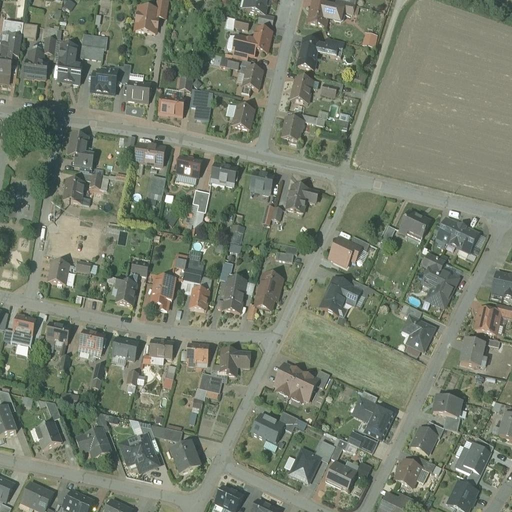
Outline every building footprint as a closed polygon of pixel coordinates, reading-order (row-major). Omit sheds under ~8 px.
[(269,0),(250,0),(250,5),(247,4),(244,14),(265,19),(269,0)] [(356,0),(338,0),(337,4),(355,8),(356,0)] [(170,5),(159,3),(157,15),(159,15),(158,22),(167,23),(170,5)] [(355,8),(337,4),(336,10),(331,9),(328,21),(336,23),(340,21),(342,21),(343,16),(352,18),(355,8)] [(331,9),(313,5),(308,26),(326,30),(328,21),(331,9)] [(157,15),(139,12),(136,35),(156,38),(156,32),(157,32),(158,26),(157,26),(158,22),(159,15),(157,15)] [(250,26),(236,23),(234,31),(248,34),(250,26)] [(24,27),(4,25),(2,38),(22,41),(24,27)] [(38,29),(24,27),(22,41),(36,43),(38,29)] [(59,34),(48,32),(46,42),(57,44),(59,34)] [(272,36),(257,33),(254,44),(252,53),(255,53),(267,56),(272,36)] [(377,39),(365,37),(362,49),(374,51),(377,39)] [(22,41),(2,38),(1,47),(1,49),(0,49),(0,85),(10,86),(13,61),(19,62),(22,41)] [(107,42),(93,40),(92,52),(104,53),(104,54),(106,54),(107,42)] [(232,40),(230,42),(228,51),(229,53),(234,54),(237,41),(232,40)] [(254,44),(237,40),(237,41),(234,54),(234,55),(235,56),(248,59),(254,60),(255,53),(252,53),(254,44)] [(57,44),(46,42),(44,58),(55,59),(55,56),(56,48),(57,44)] [(345,46),(331,43),(330,49),(343,52),(345,46)] [(320,47),(304,44),(298,70),(314,74),(314,73),(312,72),(314,64),(316,65),(316,64),(320,47)] [(74,51),(56,48),(55,56),(61,57),(60,68),(61,68),(59,85),(80,89),(82,70),(71,69),(74,51)] [(343,52),(330,49),(327,58),(341,61),(343,52)] [(92,52),(83,51),(81,61),(91,63),(92,52)] [(104,53),(92,52),(91,63),(103,64),(104,54),(104,53)] [(41,57),(31,55),(29,64),(27,64),(25,81),(27,81),(27,82),(34,83),(34,82),(46,83),(48,67),(40,65),(41,57)] [(248,59),(235,56),(234,61),(240,63),(247,65),(248,59)] [(240,64),(222,60),(220,69),(238,73),(239,69),(240,64)] [(247,65),(240,63),(240,64),(239,69),(242,70),(242,69),(250,71),(251,66),(247,65)] [(132,69),(125,68),(124,71),(124,75),(131,76),(132,69)] [(250,71),(242,69),(242,70),(240,77),(246,78),(241,98),(250,100),(251,92),(259,94),(263,74),(250,71)] [(116,74),(110,73),(110,72),(100,70),(100,77),(94,76),(92,95),(115,98),(117,85),(118,74),(116,74)] [(124,71),(116,70),(116,74),(118,74),(117,85),(122,86),(124,75),(124,71)] [(131,76),(124,75),(122,86),(129,87),(129,85),(131,76)] [(193,80),(182,78),(180,94),(191,95),(193,80)] [(313,85),(296,81),(293,94),(292,94),(290,103),(308,108),(313,85)] [(343,87),(325,83),(322,97),(335,101),(337,93),(342,94),(343,87)] [(151,88),(129,85),(129,87),(126,104),(136,105),(136,104),(148,106),(148,107),(151,88)] [(213,97),(193,93),(190,110),(196,111),(195,122),(209,125),(213,97)] [(184,103),(163,99),(160,118),(169,119),(169,118),(182,120),(184,103)] [(254,113),(238,109),(233,130),(249,134),(254,113)] [(326,123),(296,116),(294,122),(305,125),(325,130),(326,123)] [(294,122),(286,120),(282,141),(289,143),(289,146),(298,148),(299,145),(301,135),(302,136),(305,125),(294,122)] [(349,125),(337,122),(335,129),(347,131),(349,125)] [(89,141),(72,138),(70,150),(69,150),(68,158),(69,158),(69,159),(76,160),(75,169),(81,170),(93,172),(95,158),(86,157),(89,141)] [(165,151),(138,147),(136,166),(162,170),(165,151)] [(202,165),(188,162),(188,161),(182,160),(182,161),(181,160),(177,177),(199,181),(202,165)] [(237,172),(215,168),(212,183),(226,186),(225,189),(233,191),(237,172)] [(92,178),(80,176),(79,182),(92,185),(93,178),(92,178)] [(274,180),(255,176),(251,195),(269,199),(270,196),(271,196),(274,180)] [(102,180),(93,178),(92,185),(91,190),(100,192),(102,180)] [(166,182),(153,180),(150,196),(163,199),(166,182)] [(85,186),(67,183),(64,204),(81,207),(85,186)] [(310,193),(293,189),(286,213),(295,215),(296,211),(304,213),(307,204),(315,207),(318,196),(309,194),(310,193)] [(202,195),(196,194),(193,207),(199,209),(202,195)] [(208,196),(202,195),(199,209),(198,215),(204,216),(208,196)] [(268,209),(265,221),(272,222),(275,211),(268,209)] [(282,213),(275,211),(272,222),(279,224),(282,213)] [(431,224),(409,214),(399,235),(407,238),(408,235),(423,242),(431,224)] [(76,225),(60,222),(57,242),(72,245),(73,245),(76,226),(76,225)] [(99,224),(85,222),(84,227),(83,231),(83,232),(97,234),(99,224)] [(458,228),(446,223),(438,241),(449,247),(458,228)] [(84,227),(76,226),(73,245),(74,245),(72,256),(83,258),(86,239),(81,238),(82,231),(83,231),(84,227)] [(458,228),(449,247),(459,252),(468,233),(458,228)] [(389,229),(381,245),(388,249),(396,232),(389,229)] [(468,233),(459,252),(470,256),(478,238),(468,233)] [(364,244),(354,239),(350,246),(360,251),(364,244)] [(350,246),(339,241),(330,262),(347,270),(350,263),(355,265),(361,252),(360,251),(350,246)] [(370,247),(364,244),(360,251),(361,252),(366,255),(370,247)] [(286,256),(277,255),(276,263),(293,266),(294,257),(286,256)] [(445,266),(428,258),(425,266),(431,269),(441,274),(445,266)] [(92,267),(78,264),(76,273),(90,276),(92,267)] [(187,266),(175,264),(172,280),(175,282),(183,284),(186,271),(187,266)] [(70,268),(53,265),(49,285),(66,288),(70,268)] [(149,268),(134,265),(132,276),(147,280),(149,268)] [(204,269),(187,266),(186,271),(195,273),(203,275),(204,269)] [(232,270),(223,268),(220,283),(227,285),(227,284),(229,285),(232,270)] [(441,274),(431,269),(422,287),(423,287),(424,286),(436,292),(430,305),(444,312),(459,282),(441,274)] [(195,273),(186,271),(183,284),(192,286),(195,273)] [(203,275),(195,273),(192,286),(200,288),(203,275)] [(511,279),(497,276),(492,296),(511,300),(511,279)] [(283,283),(264,278),(262,284),(265,284),(261,299),(259,298),(256,309),(272,313),(274,304),(277,305),(283,283)] [(130,286),(125,285),(126,283),(119,281),(117,291),(119,291),(116,306),(133,310),(137,288),(138,286),(130,284),(130,286)] [(175,284),(156,281),(152,308),(160,309),(159,312),(166,313),(166,310),(168,310),(169,304),(172,305),(175,284)] [(351,289),(335,281),(321,311),(339,319),(344,321),(348,313),(342,311),(345,305),(355,309),(360,298),(361,295),(352,291),(352,290),(351,289)] [(369,290),(353,283),(351,289),(352,290),(352,291),(361,295),(360,298),(364,300),(369,290)] [(239,291),(234,290),(235,285),(229,285),(227,284),(227,285),(225,298),(226,298),(223,313),(241,316),(246,284),(245,284),(244,295),(239,294),(239,291)] [(209,295),(194,292),(190,312),(206,315),(209,295)] [(511,310),(498,307),(496,315),(501,316),(500,318),(503,318),(502,320),(511,322),(511,310)] [(422,316),(410,310),(405,319),(409,321),(410,320),(418,324),(422,316)] [(496,315),(480,311),(476,333),(496,338),(500,319),(502,320),(503,318),(500,318),(501,316),(496,315)] [(37,324),(25,321),(25,319),(18,318),(13,336),(16,336),(14,343),(31,347),(37,324)] [(418,324),(410,320),(409,321),(403,334),(404,334),(405,332),(414,336),(409,347),(408,347),(407,348),(423,355),(434,332),(418,324)] [(71,331),(50,327),(46,347),(55,349),(56,345),(68,348),(71,331)] [(12,336),(6,334),(4,345),(10,346),(12,336)] [(105,339),(84,334),(80,353),(101,358),(105,339)] [(138,347),(125,344),(125,343),(117,341),(113,359),(135,364),(138,347)] [(500,345),(489,342),(487,348),(499,351),(500,345)] [(174,346),(152,343),(150,359),(172,362),(173,354),(175,354),(175,348),(174,348),(174,346)] [(485,347),(466,343),(461,367),(479,371),(485,347)] [(210,349),(189,348),(187,365),(188,365),(187,369),(196,370),(196,365),(208,367),(210,349)] [(238,356),(222,354),(221,374),(228,375),(228,379),(236,379),(236,376),(237,376),(237,369),(249,370),(250,357),(238,356)] [(71,361),(63,359),(60,374),(67,375),(71,361)] [(105,369),(97,367),(94,382),(101,384),(105,369)] [(315,382),(284,368),(275,388),(280,391),(278,395),(301,405),(302,402),(308,404),(316,388),(318,384),(315,382)] [(176,373),(167,371),(165,383),(173,385),(176,373)] [(330,378),(320,373),(315,382),(318,384),(316,388),(324,392),(330,378)] [(139,376),(130,375),(127,387),(136,389),(139,376)] [(211,378),(203,376),(200,388),(208,390),(211,378)] [(216,379),(211,378),(208,390),(207,394),(220,397),(223,385),(215,383),(216,379)] [(9,396),(0,394),(0,402),(4,412),(7,411),(9,415),(15,412),(9,396)] [(377,400),(364,394),(360,402),(364,404),(374,408),(377,400)] [(461,405),(438,400),(434,416),(447,419),(455,420),(457,412),(459,413),(461,405)] [(45,404),(37,402),(40,411),(47,408),(45,404)] [(56,407),(45,404),(47,408),(53,424),(61,421),(56,407)] [(374,408),(364,404),(358,416),(370,422),(364,434),(379,442),(391,417),(374,408)] [(511,414),(511,409),(502,407),(499,415),(506,417),(511,418),(511,414)] [(4,412),(0,413),(0,441),(17,436),(9,415),(7,411),(4,412)] [(459,413),(457,412),(455,420),(461,421),(463,422),(463,419),(466,418),(464,416),(465,414),(459,413)] [(103,417),(93,415),(100,433),(102,432),(104,436),(109,434),(103,417)] [(298,422),(283,415),(278,425),(284,428),(283,431),(292,436),(298,422)] [(278,425),(261,417),(252,437),(265,443),(264,445),(265,446),(267,442),(276,447),(283,431),(284,428),(278,425)] [(511,418),(506,417),(501,431),(503,432),(501,439),(499,439),(511,443),(511,418)] [(455,420),(447,419),(444,432),(445,431),(457,435),(461,421),(455,420)] [(150,428),(138,425),(144,440),(147,445),(155,442),(150,428)] [(444,432),(429,425),(425,433),(436,438),(435,439),(440,441),(444,432)] [(54,426),(36,433),(44,453),(62,446),(54,426)] [(183,435),(166,431),(164,442),(181,446),(183,435)] [(425,433),(420,431),(416,439),(417,439),(415,444),(414,444),(412,450),(428,458),(433,446),(432,446),(435,439),(436,438),(425,433)] [(100,433),(85,438),(85,439),(76,442),(80,452),(89,449),(94,462),(111,456),(104,436),(102,432),(100,433)] [(472,442),(465,439),(461,448),(468,451),(472,442)] [(137,443),(121,449),(125,458),(125,457),(128,465),(137,462),(141,475),(158,469),(151,450),(149,451),(147,445),(144,440),(137,443)] [(493,450),(478,441),(473,451),(489,458),(493,450)] [(355,449),(339,442),(337,447),(343,450),(342,452),(345,453),(340,462),(348,465),(353,455),(355,449)] [(191,446),(171,454),(172,454),(175,453),(177,460),(174,461),(181,478),(201,471),(191,446)] [(337,447),(330,461),(337,464),(342,452),(343,450),(337,447)] [(489,458),(473,451),(464,470),(480,478),(489,458)] [(303,455),(291,480),(308,488),(319,463),(303,455)] [(436,468),(420,460),(416,469),(421,471),(421,472),(431,477),(436,468)] [(416,469),(405,464),(396,482),(412,490),(421,472),(421,471),(416,469)] [(356,476),(335,466),(326,484),(348,494),(356,476)] [(15,488),(0,481),(0,502),(6,506),(15,488)] [(477,494),(458,485),(448,507),(453,510),(458,511),(468,511),(470,509),(471,509),(474,502),(473,502),(477,494)] [(54,497),(31,486),(21,506),(22,506),(23,505),(30,508),(29,510),(33,511),(47,511),(54,497)] [(237,511),(244,499),(223,490),(215,507),(225,511),(237,511)] [(90,511),(94,505),(73,495),(64,511),(90,511)] [(401,497),(398,503),(406,507),(412,510),(415,504),(401,497)] [(388,498),(381,511),(404,511),(406,507),(388,498)] [(267,507),(259,503),(254,511),(274,511),(267,508),(267,507)]
